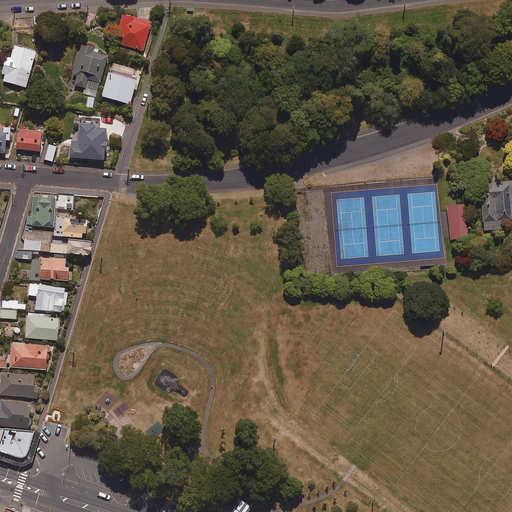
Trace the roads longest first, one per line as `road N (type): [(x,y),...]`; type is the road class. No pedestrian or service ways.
road 1 (residential): [(26,176),(154,185),(236,179),(348,154),(511,94)]
road 2 (tertiary): [(0,469),(128,511)]
